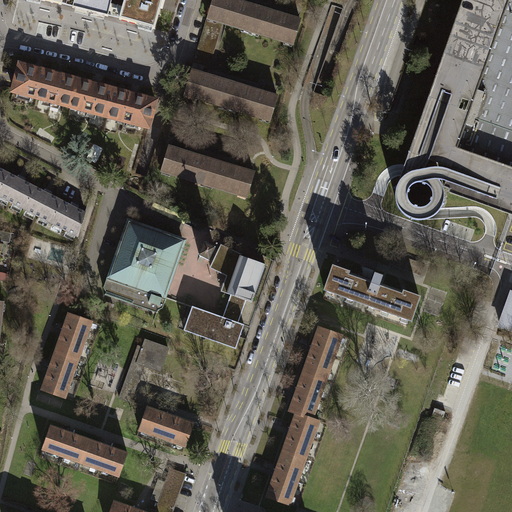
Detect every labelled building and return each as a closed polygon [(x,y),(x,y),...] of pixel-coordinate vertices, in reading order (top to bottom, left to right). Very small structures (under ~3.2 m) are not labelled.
[(111,0),(75,0),(74,6),(108,14),(111,0)] [(164,0),(124,0),(120,18),(157,28),(164,0)] [(231,0),(230,0),(211,0),(207,19),(223,24),(292,45),(301,20),(231,0)] [(451,168),(445,187),(449,189),(511,210),(511,0),(467,0),(447,58),(413,154),(451,168)] [(223,24),(207,19),(192,71),(207,75),(223,24)] [(219,54),(231,57),(235,42),(223,39),(219,54)] [(154,102),(19,65),(12,91),(147,128),(154,102)] [(207,75),(192,71),(184,94),(270,120),(278,97),(207,75)] [(254,172),(167,147),(161,171),(247,196),(254,172)] [(0,167),(0,197),(36,216),(76,237),(84,211),(82,210),(74,206),(47,192),(21,178),(0,167)] [(444,205),(445,198),(444,190),(440,183),(435,178),(428,175),(421,173),(413,175),(406,178),(401,183),(397,190),(396,198),(397,205),(401,212),(406,217),(413,221),(421,222),(428,221),(435,217),(440,212),(444,205)] [(187,237),(128,217),(104,285),(107,293),(157,310),(158,308),(163,306),(174,271),(187,237)] [(215,246),(205,241),(199,255),(209,260),(215,246)] [(209,268),(226,275),(224,282),(221,292),(231,294),(246,300),(251,302),(265,264),(241,256),(242,254),(221,244),(209,268)] [(425,264),(397,254),(392,265),(420,276),(425,264)] [(346,272),(331,267),(323,289),(409,319),(417,297),(402,292),(401,295),(377,287),(381,275),(373,272),(369,284),(345,275),(346,272)] [(511,291),(498,327),(511,331),(511,291)] [(246,300),(231,294),(223,316),(193,306),(184,330),(236,348),(244,324),(238,322),(246,300)] [(60,335),(54,351),(76,359),(89,321),(67,313),(64,323),(62,329),(61,332),(60,335)] [(276,472),(268,495),(292,503),(322,417),(316,415),(344,333),(321,325),(312,349),(298,391),(291,411),(296,413),(291,430),(276,472)] [(134,392),(144,365),(160,371),(169,348),(167,348),(146,340),(143,347),(138,346),(119,398),(131,402),(134,392)] [(62,397),(76,359),(54,351),(50,362),(48,367),(47,370),(46,373),(40,390),(62,397)] [(194,423),(147,407),(139,430),(186,446),(194,423)] [(62,430),(50,426),(42,448),(61,454),(83,462),(101,468),(119,475),(127,453),(107,446),(70,433),(62,430)] [(171,511),(185,474),(170,469),(154,511),(171,511)] [(145,511),(136,509),(114,500),(109,511),(145,511)]
